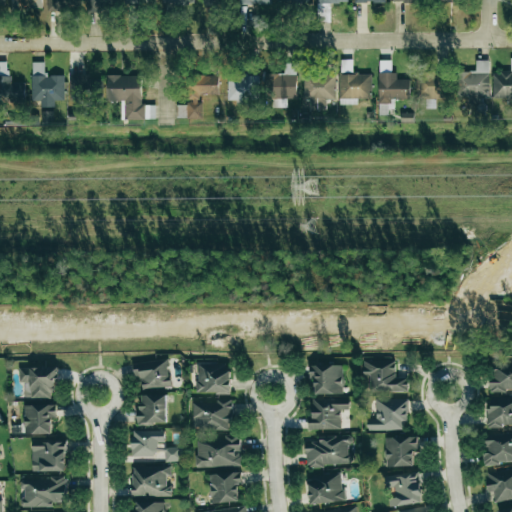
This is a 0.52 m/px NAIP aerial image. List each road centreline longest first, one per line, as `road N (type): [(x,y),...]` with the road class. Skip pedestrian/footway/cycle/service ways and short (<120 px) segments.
road 1 (residential): [(0,47),(511,39)]
road 2 (residential): [(459,511),(449,391)]
